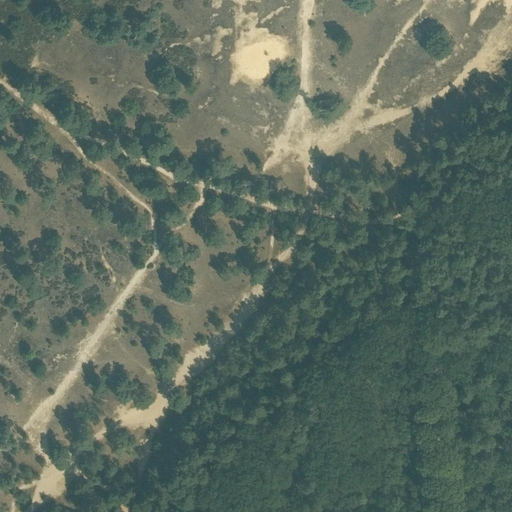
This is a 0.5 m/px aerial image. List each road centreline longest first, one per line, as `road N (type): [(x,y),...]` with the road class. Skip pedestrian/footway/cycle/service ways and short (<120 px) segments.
road 1 (track): [(308,210),(202,358),(86,447),(25,511)]
road 2 (track): [(0,88),(196,184),(308,210)]
road 3 (track): [(511,35),(436,103),(345,126),(322,143),(308,210)]
road 4 (track): [(345,126),(431,0)]
